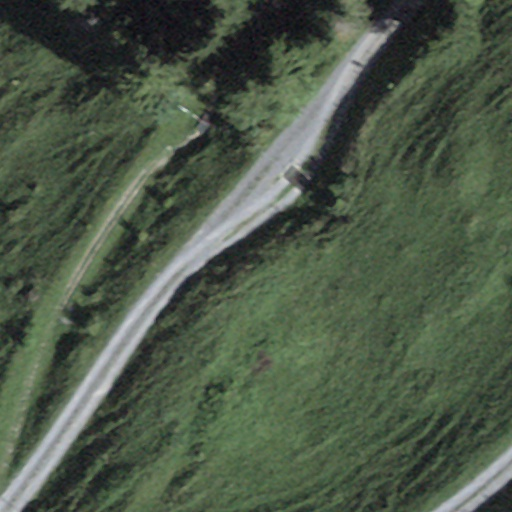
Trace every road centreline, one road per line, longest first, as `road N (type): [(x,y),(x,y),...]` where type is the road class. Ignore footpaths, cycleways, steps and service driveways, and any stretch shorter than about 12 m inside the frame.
road 1 (track): [(407,0),(186,261)]
road 2 (track): [(186,261),(0,509)]
